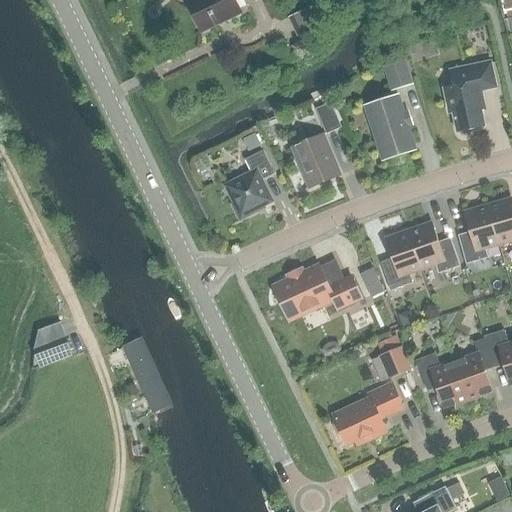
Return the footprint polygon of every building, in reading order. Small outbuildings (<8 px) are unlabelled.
[(189,0),(185,2),(200,32),(240,13),(233,0),(189,0)] [(511,0),(503,0),(509,33),(511,32),(511,0)] [(288,18),(298,40),(322,29),(312,7),(288,18)] [(383,66),(391,90),(410,84),(402,60),(383,66)] [(496,88),(490,62),(448,71),(452,86),(442,89),(448,113),(451,112),(456,133),(484,126),(479,101),(482,100),(480,91),(496,88)] [(412,150),(405,128),(412,126),(407,111),(400,113),(396,98),(366,107),(382,160),(412,150)] [(314,109),(325,134),(341,127),(331,102),(314,109)] [(249,152),(261,146),(255,134),(243,140),(249,152)] [(292,147),(309,189),(338,176),(321,135),(292,147)] [(274,174),(262,151),(244,160),(250,172),(224,186),(233,204),(231,205),(239,221),(255,213),(254,211),(272,202),(261,180),(274,174)] [(511,204),(511,199),(487,206),(498,245),(511,241),(511,243),(511,204)] [(485,249),(498,245),(487,206),(463,213),(470,238),(458,241),(465,265),(488,258),(485,249)] [(431,223),(408,231),(421,270),(434,265),(437,274),(459,266),(451,243),(439,247),(431,223)] [(408,274),(421,270),(408,231),(384,239),(393,264),(381,268),(390,291),(412,283),(408,274)] [(273,288),(287,319),(331,298),(336,309),(360,298),(351,278),(328,288),(318,267),(273,288)] [(384,292),(372,268),(359,274),(371,298),(384,292)] [(397,314),(402,328),(415,324),(410,310),(397,314)] [(510,386),(511,385),(511,343),(507,345),(503,331),(483,337),(484,339),(492,363),(502,360),(510,386)] [(45,343),(52,360),(71,353),(64,335),(45,343)] [(411,370),(395,336),(377,344),(382,356),(379,357),(389,380),(411,370)] [(482,366),(492,363),(484,339),(473,343),(477,354),(454,363),(467,401),(491,393),(482,366)] [(135,342),(121,348),(108,354),(149,446),(156,442),(176,433),(135,342)] [(439,368),(434,354),(414,361),(424,387),(434,383),(444,409),(467,401),(454,363),(439,368)] [(379,418),(402,407),(392,384),(367,396),(369,400),(332,417),(345,445),(383,427),(379,418)] [(446,489),(451,499),(463,493),(458,482),(446,489)] [(449,511),(455,509),(444,487),(417,501),(422,511),(449,511)]
